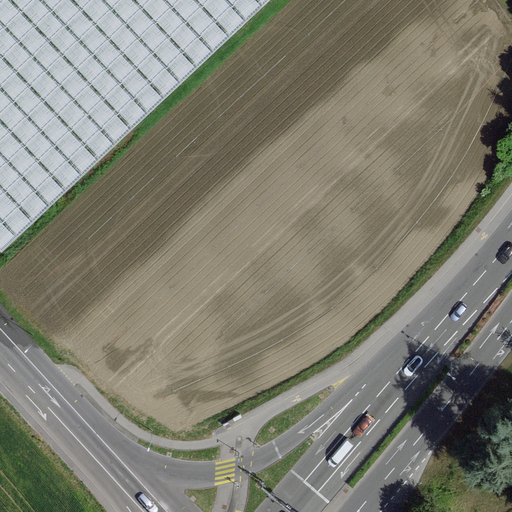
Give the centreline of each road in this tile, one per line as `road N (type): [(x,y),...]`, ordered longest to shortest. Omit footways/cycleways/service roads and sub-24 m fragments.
road 1 (primary): [(425,345),(240,468),(171,473),(101,447)]
road 2 (primary): [(357,511),(511,320)]
road 3 (primary): [(425,345),(283,511)]
road 4 (secondary): [(0,339),(101,447)]
road 5 (primary): [(511,240),(425,345)]
